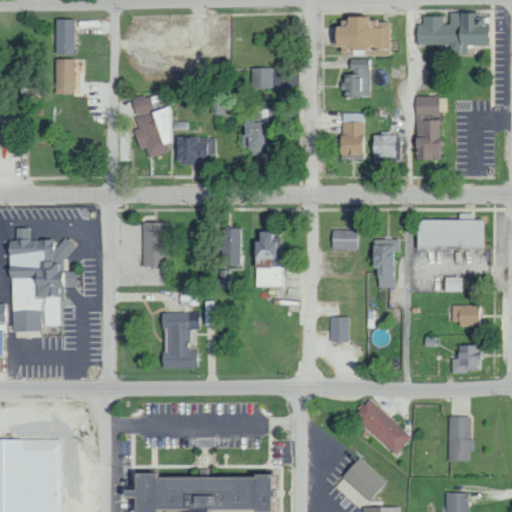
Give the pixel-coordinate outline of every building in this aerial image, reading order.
[(388,21),(367,21),(367,16),(344,17),(344,26),(332,27),(332,49),(361,48),(361,56),(389,55),(388,21)] [(75,19),(57,19),(55,54),(74,54),(75,19)] [(55,93),(74,93),(75,84),(82,84),(82,59),(56,58),(55,93)] [(368,59),(350,59),(350,74),(342,74),(342,97),(370,96),(368,59)] [(273,67),(251,68),(252,88),(273,88),(273,67)] [(438,95),(415,96),(416,138),(414,138),(415,160),(440,159),(438,95)] [(132,100),(138,128),(134,129),(138,149),(146,147),(148,157),(165,153),(163,144),(177,141),(169,106),(152,110),(149,96),(132,100)] [(226,97),(212,96),(212,113),(225,114),(226,97)] [(244,122),(245,155),(269,155),(269,106),(256,106),(257,113),(261,113),(261,122),(244,122)] [(340,154),(363,155),(364,113),(341,112),(340,154)] [(371,161),(400,161),(400,134),(372,134),(371,161)] [(215,154),(214,138),(175,139),(176,164),(207,163),(207,154),(215,154)] [(458,219),(415,220),(415,250),(483,249),(483,219),(473,219),(473,213),(458,213),(458,219)] [(142,223),(143,266),(167,266),(166,222),(142,223)] [(14,332),(42,330),(42,326),(64,324),(61,286),(76,285),(75,271),(70,272),(68,242),(55,243),(55,239),(30,241),(28,227),(15,229),(16,240),(7,241),(14,332)] [(222,265),(243,265),(244,229),(222,228),(222,265)] [(332,249),(356,249),(356,230),(332,230),(332,249)] [(255,286),(283,286),(283,266),(277,266),(276,241),(270,241),(269,231),(257,232),(258,241),(254,241),(255,286)] [(371,239),(371,269),(376,269),(376,287),(393,287),(392,252),(398,252),(398,239),(371,239)] [(444,291),(462,291),(462,277),(444,277),(444,291)] [(205,325),(216,325),(216,301),(205,301),(205,325)] [(478,325),(479,305),(452,305),(451,325),(478,325)] [(162,312),(163,368),(196,368),(196,349),(185,349),(185,341),(190,341),(190,329),(199,329),(199,312),(162,312)] [(347,343),(348,317),(330,317),(329,342),(347,343)] [(453,372),(482,371),(481,345),(465,346),(465,352),(453,353),(453,372)] [(394,454),(410,437),(370,399),(354,416),(394,454)] [(448,461),(470,461),(471,417),(449,416),(448,461)] [(0,439),(0,511),(60,511),(60,440),(0,439)] [(386,483),(359,457),(341,476),(368,501),(386,483)] [(274,478),(153,478),(153,474),(130,474),(130,491),(119,491),(119,498),(130,498),(130,511),(184,511),(210,511),(267,511),(267,495),(273,495),(274,478)] [(467,511),(468,493),(446,493),(445,511),(467,511)]
